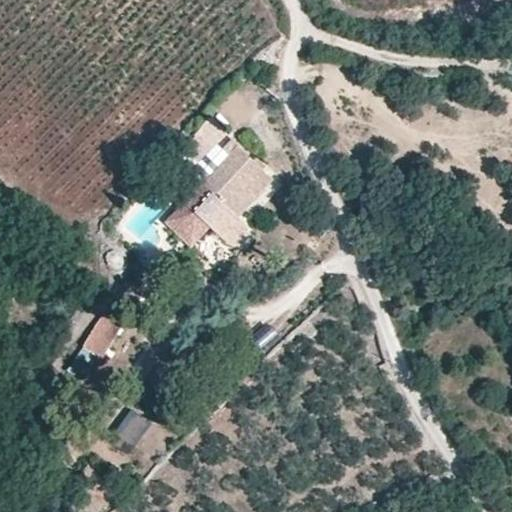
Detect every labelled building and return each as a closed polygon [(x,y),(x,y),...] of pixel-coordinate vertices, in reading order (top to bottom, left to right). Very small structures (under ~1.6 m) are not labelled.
[(208,154),(226,136),(209,120),(192,138),(208,154)] [(229,209),(265,172),(237,147),(165,222),(192,247),(211,228),(233,248),(236,248),(239,247),(241,247),(243,245),(245,244),(246,242),(247,240),(248,238),(248,236),(249,234),(249,231),(248,229),(247,227),(229,209)] [(71,377),(115,395),(139,336),(94,319),(71,377)] [(249,337),(256,348),(276,334),(268,324),(249,337)] [(113,434),(135,450),(153,425),(130,409),(113,434)]
